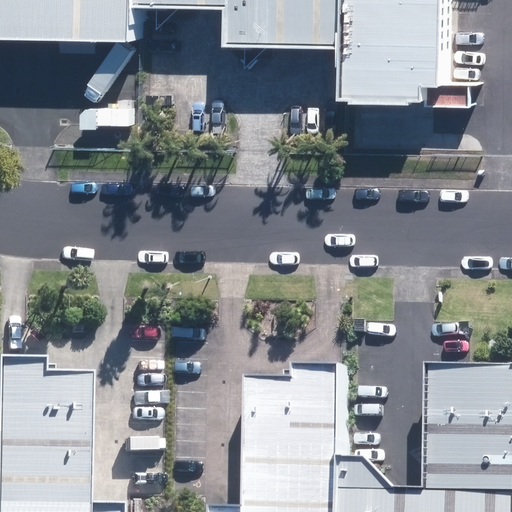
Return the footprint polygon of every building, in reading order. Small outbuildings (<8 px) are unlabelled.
[(144,0),(0,0),(0,45),(144,49),(145,2),(144,0)] [(144,0),(145,2),(234,3),(234,46),(352,47),(352,0),(144,0)] [(454,0),(352,0),(352,47),(351,104),(452,106),(454,0)] [(350,472),(349,511),(511,511),(511,375),(443,375),(441,505),(408,504),(382,473),(350,472)] [(0,411),(0,511),(92,511),(95,382),(0,380),(0,411)] [(257,511),(349,511),(350,472),(352,381),(260,380),(257,511)]
